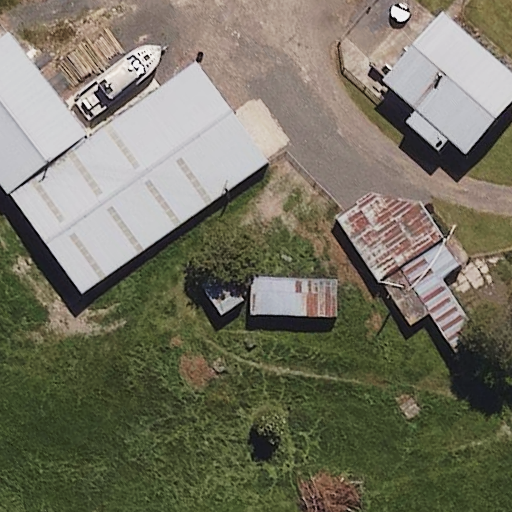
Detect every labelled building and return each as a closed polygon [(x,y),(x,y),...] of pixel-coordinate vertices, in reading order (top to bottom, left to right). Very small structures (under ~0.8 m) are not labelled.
[(511,127),(511,85),(446,27),(387,93),(421,123),(411,133),(443,162),(453,151),(474,170),(511,127)] [(0,186),(13,205),(90,148),(15,45),(0,56),(0,186)] [(90,148),(13,205),(86,304),(269,170),(196,70),(90,148)] [(427,214),(410,187),(394,199),(388,191),(377,198),(372,190),(336,216),(387,287),(449,248),(438,232),(424,241),(412,223),(427,214)] [(449,248),(387,287),(418,331),(432,322),(458,362),(487,344),(449,285),(465,274),(449,248)] [(247,307),(225,278),(202,295),(224,324),(247,307)] [(251,286),(252,323),(340,321),(339,284),(251,286)]
